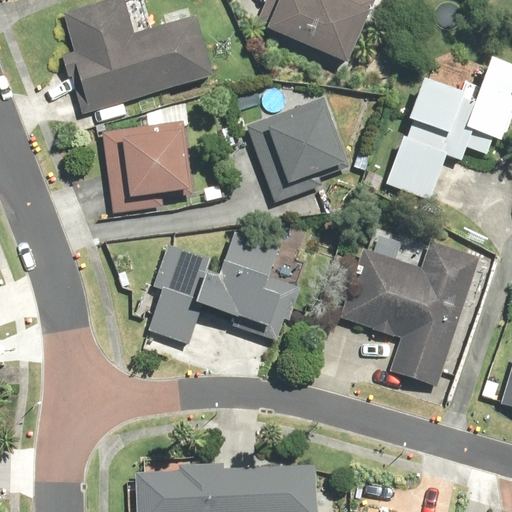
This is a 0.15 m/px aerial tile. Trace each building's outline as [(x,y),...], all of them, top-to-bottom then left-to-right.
[(85,107),(80,116),(209,79),(190,18),(130,36),(119,0),(107,0),(59,14),(71,53),(59,56),(65,77),(73,75),(84,107),(85,107)] [(264,0),(252,26),(341,66),(362,19),(365,20),(373,3),(367,0),(264,0)] [(468,105),(456,101),(458,96),(417,82),(403,122),(409,124),(404,141),(398,139),(382,186),(427,202),(442,158),(458,163),(463,149),(485,157),(491,142),(496,144),(497,141),(502,143),(511,116),(506,114),(511,98),(511,71),(483,62),(468,105)] [(320,100),(245,126),(273,205),(319,189),(316,181),(346,170),(320,100)] [(180,123),(99,135),(110,216),(163,209),(161,201),(190,197),(180,123)] [(285,324),(297,290),(265,279),(275,250),(230,234),(219,265),(215,263),(210,277),(202,274),(207,261),(165,246),(150,288),(159,291),(145,332),(185,346),(196,317),(273,343),(280,322),(285,324)] [(419,269),(359,249),(336,319),(371,330),(370,333),(391,340),(392,338),(398,340),(387,374),(436,390),(478,260),(427,244),(419,269)] [(511,357),(498,407),(511,410),(511,357)] [(175,473),(132,474),(134,511),(315,511),(312,467),(216,471),(215,465),(174,467),(175,473)]
